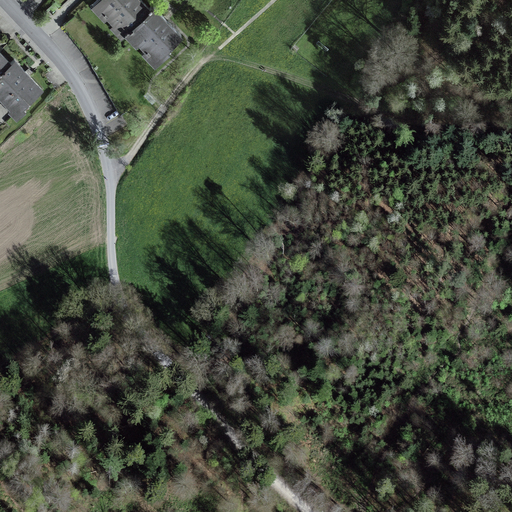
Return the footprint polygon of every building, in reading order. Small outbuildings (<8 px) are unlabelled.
[(124,34),(150,9),(141,0),(94,0),(90,4),(121,37),(124,34)] [(150,9),(124,34),(151,63),(181,35),(166,20),(154,6),(150,9)] [(95,63),(108,55),(73,12),(61,22),(95,63)] [(0,72),(10,63),(0,52),(0,72)] [(134,104),(108,55),(95,63),(120,111),(134,104)] [(14,59),(10,63),(0,72),(0,93),(17,111),(42,88),(28,74),(14,59)]
